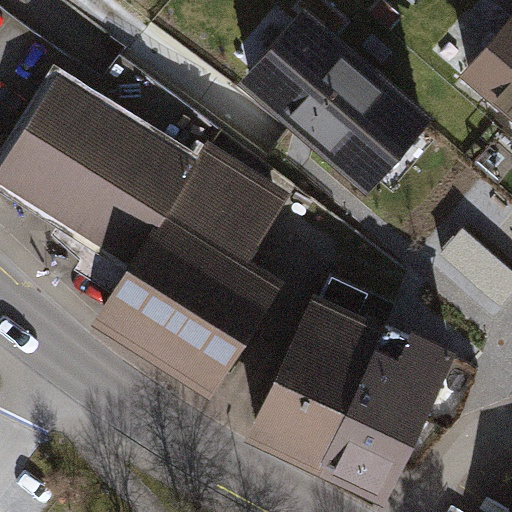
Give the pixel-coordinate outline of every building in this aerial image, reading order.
[(432,100),(311,0),(294,0),(242,63),(372,171),(432,100)] [(511,21),(506,16),(464,62),(511,106),(511,21)] [(57,44),(0,137),(0,184),(121,257),(88,311),(207,383),(276,270),(247,252),(289,183),(57,44)] [(449,260),(511,298),(511,297),(511,260),(466,232),(449,260)] [(299,299),(233,431),(374,501),(440,370),(299,299)]
